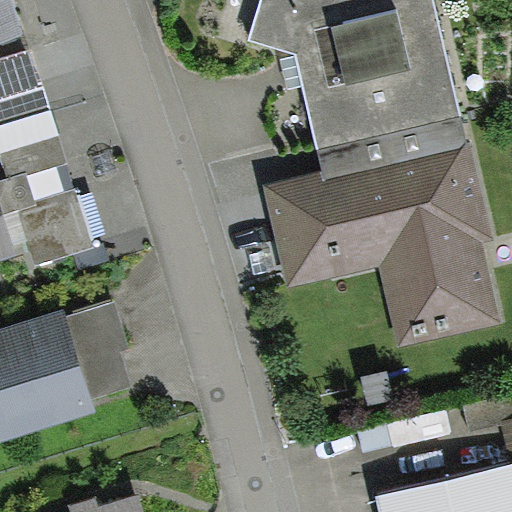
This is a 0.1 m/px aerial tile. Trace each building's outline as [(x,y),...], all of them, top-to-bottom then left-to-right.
[(12,0),(0,0),(0,43),(23,36),(12,0)] [(398,348),(501,323),(484,242),(494,240),(471,142),(465,145),(433,0),(261,0),(249,40),(295,53),(295,55),(303,86),(321,170),(263,185),(287,286),(380,266),(398,348)] [(303,86),(295,55),(280,59),(288,89),(303,86)] [(0,125),(51,110),(44,86),(0,99),(0,125)] [(0,156),(0,157),(0,156),(0,152),(59,136),(51,110),(0,125),(0,156)] [(59,136),(0,152),(0,156),(0,157),(6,178),(26,173),(27,176),(67,163),(59,136)] [(6,178),(0,180),(0,208),(2,215),(18,210),(37,204),(36,201),(27,176),(26,173),(6,178)] [(93,246),(75,189),(36,201),(37,204),(18,210),(30,250),(35,265),(93,246)] [(0,208),(0,260),(15,256),(15,254),(2,215),(0,208)] [(15,254),(30,250),(18,210),(2,215),(15,254)] [(63,309),(0,328),(0,441),(96,411),(92,399),(130,387),(119,354),(129,351),(113,303),(66,318),(63,309)] [(511,390),(464,401),(472,436),(501,430),(501,426),(511,424),(511,390)] [(501,430),(509,465),(511,464),(511,424),(501,426),(501,430)] [(511,511),(511,464),(509,465),(376,496),(379,511),(511,511)] [(80,511),(144,511),(139,494),(99,507),(80,511)] [(71,511),(80,511),(99,507),(96,497),(69,505),(71,511)]
